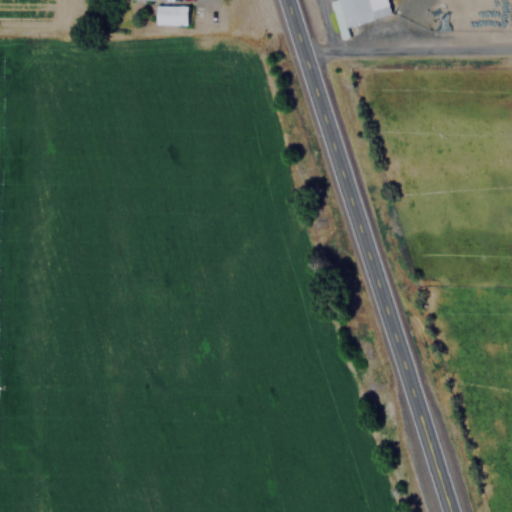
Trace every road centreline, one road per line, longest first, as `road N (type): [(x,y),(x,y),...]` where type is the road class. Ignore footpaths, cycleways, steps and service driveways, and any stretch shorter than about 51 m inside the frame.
road 1 (primary): [(445,511),(283,0)]
road 2 (residential): [(511,44),(366,44),(301,54)]
